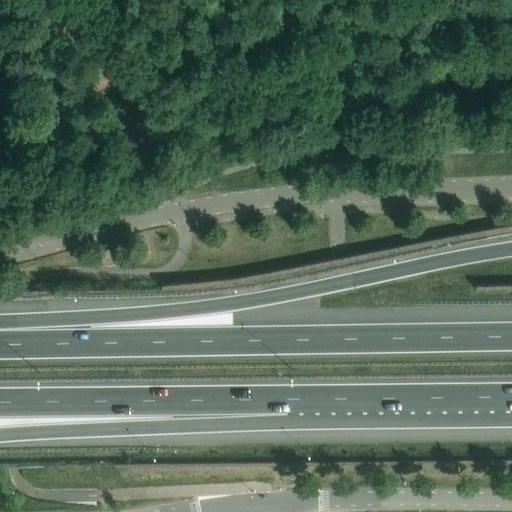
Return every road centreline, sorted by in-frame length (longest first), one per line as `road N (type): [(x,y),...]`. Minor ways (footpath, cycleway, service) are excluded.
road 1 (motorway): [(0,402),(511,396)]
road 2 (motorway): [(511,338),(0,344)]
road 3 (unclassified): [(33,246),(179,211),(511,194)]
road 4 (unclassified): [(238,508),(511,504)]
road 5 (unclassified): [(33,246),(0,40)]
